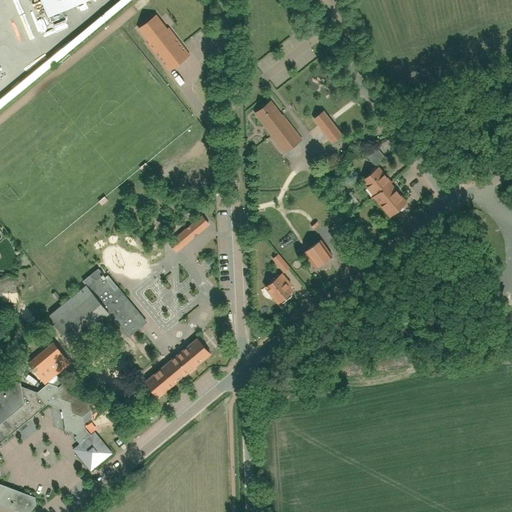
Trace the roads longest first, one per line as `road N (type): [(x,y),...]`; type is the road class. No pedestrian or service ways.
road 1 (residential): [(242,370),(230,0)]
road 2 (residential): [(452,205),(242,370)]
road 3 (residential): [(294,0),(452,205)]
road 4 (residential): [(68,511),(242,370)]
road 5 (unclassified): [(242,370),(249,511)]
